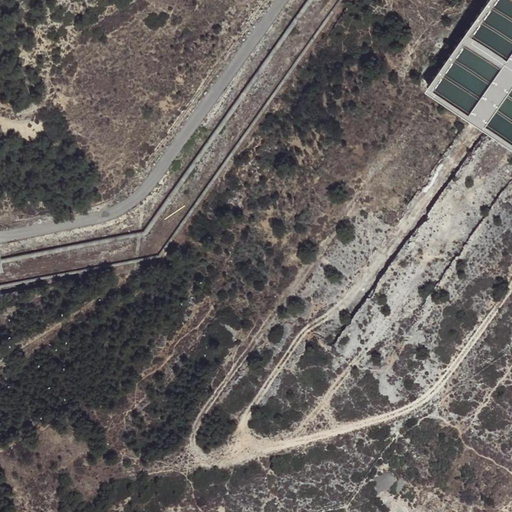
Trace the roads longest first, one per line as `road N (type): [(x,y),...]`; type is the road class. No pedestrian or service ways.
road 1 (track): [(511,286),(438,387),(409,409),(208,459),(193,447),(197,419),(333,227)]
road 2 (track): [(258,447),(244,436),(246,417),(301,334),(362,281),(469,139)]
road 3 (track): [(296,437),(393,316)]
